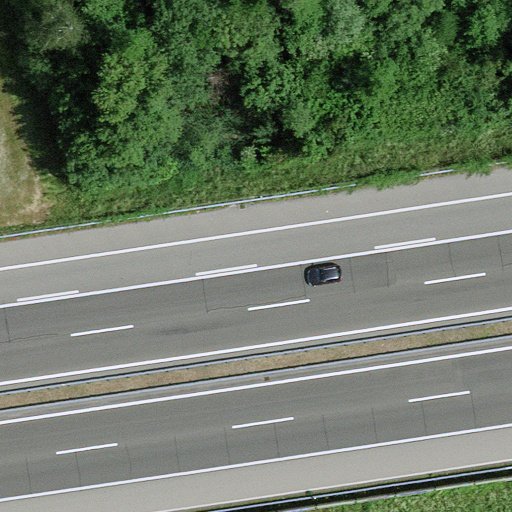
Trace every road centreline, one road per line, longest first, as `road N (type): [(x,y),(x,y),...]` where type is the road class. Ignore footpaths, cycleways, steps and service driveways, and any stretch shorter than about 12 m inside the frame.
road 1 (motorway): [(0,460),(511,385)]
road 2 (motorway): [(511,269),(0,344)]
